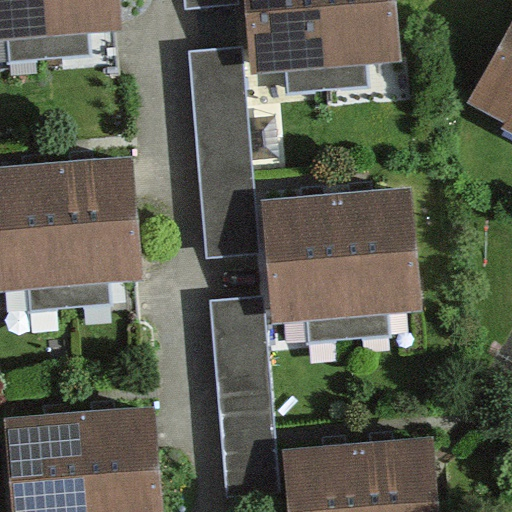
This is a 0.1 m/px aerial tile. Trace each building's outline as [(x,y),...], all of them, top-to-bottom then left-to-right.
[(45,0),(0,0),(0,26),(13,25),(15,50),(50,45),(45,0)] [(117,0),(45,0),(50,45),(86,42),(84,17),(119,14),(117,0)] [(393,0),(251,0),(256,58),(283,56),(285,88),(375,81),(373,56),(398,54),(393,0)] [(511,20),(477,87),(511,106),(511,20)] [(240,43),(191,48),(208,251),(257,247),(240,43)] [(130,149),(59,155),(72,299),(110,296),(107,266),(140,263),(130,149)] [(59,155),(0,160),(0,277),(29,275),(32,303),(72,299),(59,155)] [(410,175),(266,189),(278,307),(309,304),(312,334),(396,325),(394,297),(422,294),(410,175)] [(264,291),(211,296),(228,491),(281,486),(264,291)] [(162,511),(153,397),(82,403),(91,511),(162,511)] [(91,511),(82,403),(9,409),(16,511),(91,511)] [(435,511),(429,431),(359,436),(365,511),(435,511)] [(365,511),(359,436),(289,441),(294,511),(365,511)]
